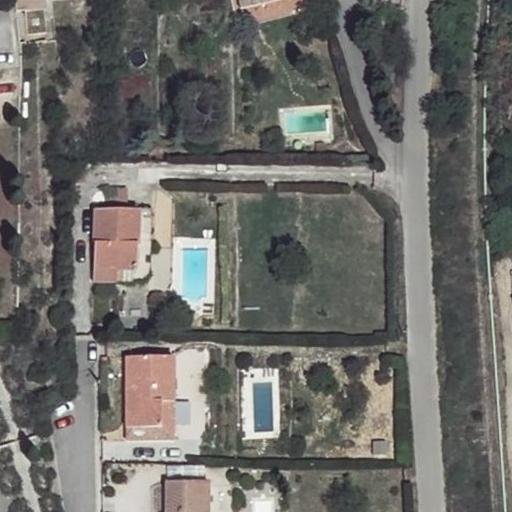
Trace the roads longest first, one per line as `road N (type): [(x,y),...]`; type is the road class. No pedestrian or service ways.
road 1 (unclassified): [(419,0),(431,511)]
road 2 (unknown): [(419,168),(115,172),(90,188)]
road 3 (unknown): [(81,511),(74,204),(90,188)]
